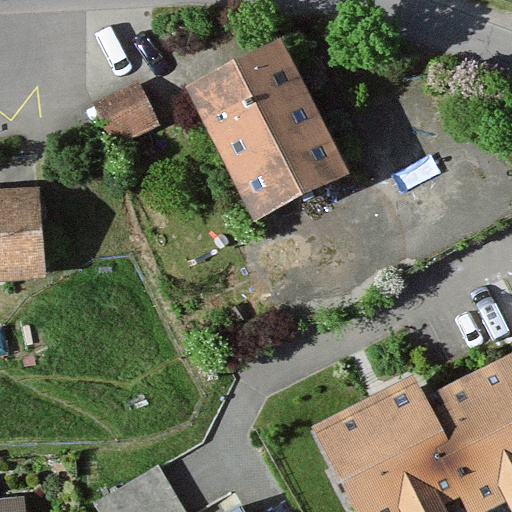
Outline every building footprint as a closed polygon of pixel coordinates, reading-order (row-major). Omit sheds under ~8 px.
[(295,49),(200,97),(269,233),(364,186),(295,49)] [(163,128),(143,91),(103,112),(123,149),(163,128)] [(0,294),(54,293),(50,198),(0,200),(0,294)] [(123,204),(93,214),(107,252),(137,242),(123,204)] [(511,511),(511,367),(440,404),(429,383),(327,435),(366,511),(465,511),(477,506),(479,511),(511,511)] [(183,511),(158,469),(97,504),(101,511),(183,511)] [(0,511),(21,511),(21,501),(0,502),(0,511)]
